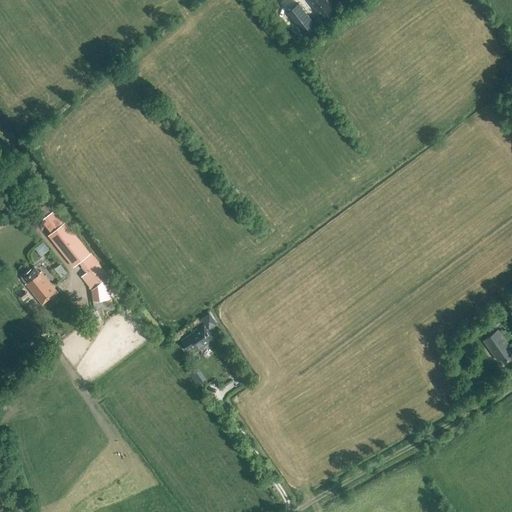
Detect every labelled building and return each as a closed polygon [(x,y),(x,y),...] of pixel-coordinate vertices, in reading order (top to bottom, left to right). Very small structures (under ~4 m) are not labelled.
[(308,0),(324,20),(335,11),(325,0),(308,0)] [(306,36),(317,28),(298,4),(287,13),(306,36)] [(56,209),(44,219),(54,232),(50,235),(75,267),(81,262),(85,267),(83,268),(87,272),(82,277),(90,287),(89,287),(91,290),(92,291),(95,310),(113,308),(112,299),(115,298),(115,294),(103,281),(109,276),(95,258),(56,209)] [(33,248),(40,255),(48,249),(41,241),(33,248)] [(47,274),(45,275),(41,270),(40,272),(34,265),(31,268),(30,267),(23,273),(23,274),(20,276),(26,283),(24,285),(28,290),(27,290),(27,291),(28,290),(41,306),(40,307),(60,290),(59,291),(46,276),(47,274)] [(87,298),(84,295),(86,293),(79,285),(72,292),(82,302),(87,298)] [(501,307),(511,322),(511,302),(511,300),(501,307)] [(209,314),(201,319),(204,325),(209,331),(217,326),(209,314)] [(204,325),(181,341),(189,353),(197,347),(199,350),(214,340),(209,331),(204,325)] [(484,341),(499,361),(501,359),(505,364),(511,358),(511,355),(507,349),(510,347),(498,331),(484,341)] [(246,372),(240,364),(236,366),(239,370),(235,373),(237,377),(246,372)]
